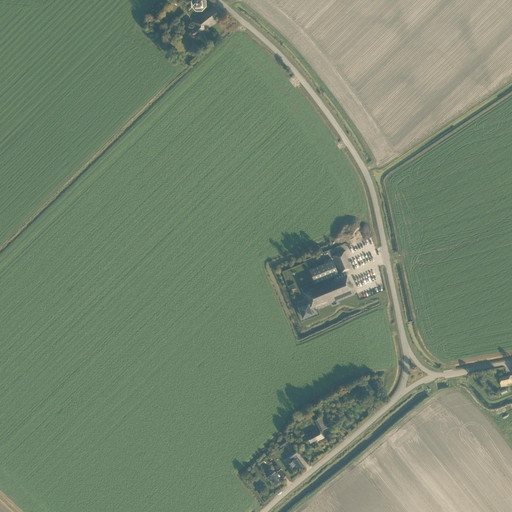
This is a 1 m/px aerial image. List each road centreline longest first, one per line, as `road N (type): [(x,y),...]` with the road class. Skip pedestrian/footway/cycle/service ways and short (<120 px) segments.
road 1 (tertiary): [(405,346),(371,189),(350,146),(294,72),(217,0)]
road 2 (tertiary): [(262,511),(388,405)]
